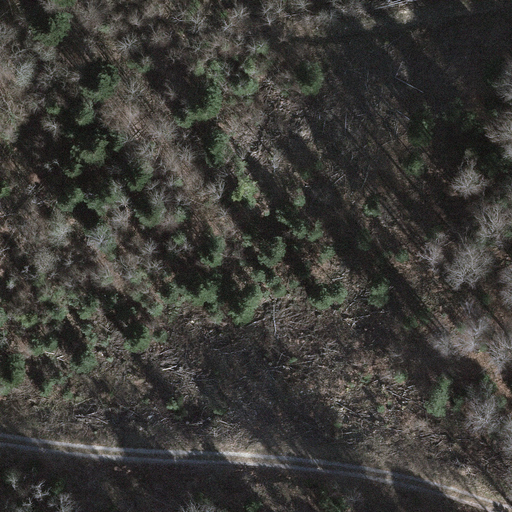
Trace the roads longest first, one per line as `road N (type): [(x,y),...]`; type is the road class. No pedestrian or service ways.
road 1 (track): [(0,430),(344,455),(511,502)]
road 2 (track): [(0,71),(485,0)]
